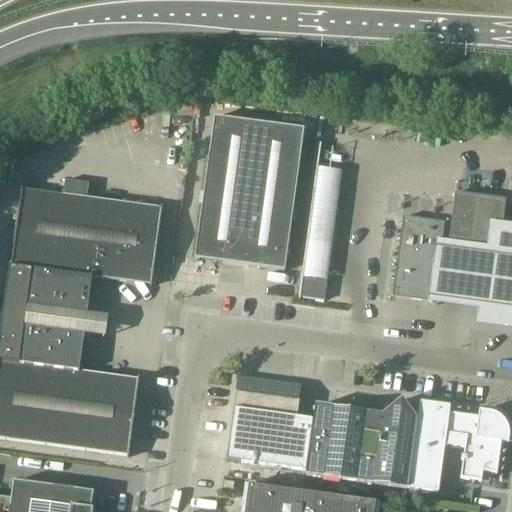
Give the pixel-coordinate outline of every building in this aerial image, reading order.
[(195,260),(284,272),(303,131),(214,119),(195,260)] [(88,185),(64,182),(63,194),(86,198),(88,185)] [(0,441),(128,459),(132,428),(135,411),(139,381),(79,373),(83,340),(91,334),(102,335),(104,321),(93,320),(87,312),(92,279),(151,287),(153,273),(156,257),(158,238),(162,209),(21,189),(11,268),(8,267),(0,329),(0,441)] [(499,247),(505,202),(505,201),(504,201),(460,195),(455,194),(454,195),(453,201),(455,201),(450,235),(449,234),(448,241),(449,242),(498,248),(499,248),(499,247)] [(443,224),(403,219),(402,220),(395,273),(392,297),(393,299),(432,304),(433,304),(434,303),(434,300),(433,299),(440,248),(441,248),(444,225),(444,224),(443,224)] [(511,333),(511,231),(484,228),(480,252),(429,246),(422,306),(471,312),(469,328),(511,333)] [(300,299),(324,302),(327,278),(303,275),(300,299)] [(237,379),(233,411),(296,420),(301,388),(237,379)] [(382,417),(366,415),(356,483),(407,491),(417,421),(408,420),(410,412),(401,402),(382,417)] [(501,444),(508,445),(508,440),(508,431),(504,423),(497,417),(488,414),(479,413),(478,420),(448,416),(449,409),(420,405),(417,422),(417,421),(407,491),(438,495),(444,448),(464,451),(463,458),(461,458),(460,462),(462,463),(460,481),(481,483),(482,474),(496,476),(501,444)] [(366,415),(315,407),(306,474),(304,489),(321,491),(322,479),(356,483),(366,415)] [(312,422),(296,420),(233,411),(226,463),(280,470),(305,473),(312,422)] [(280,470),(278,486),(301,489),(302,488),(304,489),(306,474),(305,473),(280,470)] [(234,484),(223,482),(221,493),(232,495),(234,484)] [(0,511),(90,511),(92,495),(13,484),(11,501),(0,499),(0,511)] [(241,511),(378,511),(379,505),(244,487),(241,511)]
